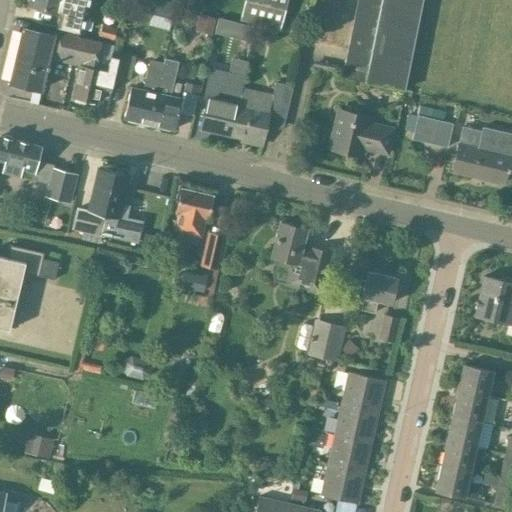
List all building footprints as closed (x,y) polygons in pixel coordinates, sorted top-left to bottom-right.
[(59,13),(56,27),(79,32),(82,32),(87,10),(94,11),(96,0),(26,0),(27,0),(30,1),(28,6),(59,13)] [(286,0),(244,0),(240,20),(280,29),(286,0)] [(420,0),(357,0),(342,78),(404,90),(420,0)] [(150,22),(169,27),(175,9),(155,3),(150,22)] [(199,14),(196,25),(213,30),(216,19),(199,14)] [(214,32),(248,41),(252,26),(218,18),(214,32)] [(101,24),(98,37),(113,40),(116,28),(101,24)] [(10,82),(41,89),(49,57),(80,65),(94,68),(100,42),(78,36),(79,32),(56,27),(54,36),(23,29),(10,82)] [(100,42),(94,68),(80,65),(72,96),(98,102),(106,70),(107,67),(115,69),(119,54),(111,52),(112,46),(102,43),(102,42),(100,42)] [(115,69),(114,74),(130,78),(135,57),(119,54),(115,69)] [(162,65),(149,123),(175,129),(182,98),(170,96),(177,67),(178,61),(164,58),(162,65)] [(123,118),(149,123),(162,65),(148,62),(142,89),(130,87),(123,118)] [(201,128),(231,135),(239,100),(242,90),(242,87),(245,75),(209,67),(202,98),(207,99),(201,128)] [(239,100),(231,135),(242,137),(241,140),(262,145),(267,126),(270,113),(286,116),(292,86),(276,82),(273,94),(270,107),(239,100)] [(186,83),(184,91),(196,94),(198,86),(186,83)] [(404,96),(402,104),(412,106),(413,99),(404,96)] [(370,117),(338,109),(332,134),(340,136),(337,149),(361,155),(363,147),(387,153),(393,128),(369,123),(370,117)] [(417,115),(411,139),(447,147),(453,123),(417,115)] [(511,156),(511,133),(482,127),(477,146),(458,142),(451,173),(501,184),(504,170),(509,171),(511,156)] [(36,165),(41,147),(12,140),(11,138),(5,137),(3,137),(0,136),(0,161),(5,163),(3,173),(19,177),(21,170),(32,174),(31,180),(48,185),(45,196),(68,203),(76,175),(36,165)] [(77,209),(72,229),(100,235),(137,244),(141,224),(118,219),(128,175),(99,169),(89,212),(77,209)] [(213,196),(180,188),(174,213),(179,214),(175,230),(200,235),(204,220),(207,221),(213,196)] [(306,229),(281,222),(272,256),(297,262),(291,284),(316,291),(322,269),(323,270),(328,252),(302,246),(306,229)] [(143,231),(139,247),(156,251),(160,235),(143,231)] [(225,235),(207,231),(199,265),(217,269),(225,235)] [(0,256),(0,285),(18,290),(23,272),(54,280),(58,262),(42,259),(44,253),(11,245),(8,258),(0,256)] [(207,277),(183,270),(179,286),(203,292),(207,277)] [(396,278),(366,271),(360,296),(362,297),(359,310),(373,313),(376,300),(390,303),(396,278)] [(511,283),(483,276),(474,315),(511,323),(511,283)] [(18,290),(0,285),(0,328),(9,330),(18,290)] [(212,316),(208,331),(219,334),(223,319),(222,316),(220,314),(217,313),(214,314),(212,316)] [(399,318),(383,314),(377,339),(394,342),(399,318)] [(306,355),(337,361),(345,325),(314,319),(312,325),(304,323),(300,325),(296,344),(298,348),(307,350),(306,355)] [(348,339),(340,348),(351,358),(359,349),(348,339)] [(123,362),(122,370),(126,377),(134,379),(135,379),(142,380),(150,376),(151,367),(146,360),(139,359),(138,358),(130,357),(123,362)] [(463,364),(457,390),(486,396),(492,370),(463,364)] [(0,368),(0,377),(11,380),(13,370),(0,367),(0,368)] [(497,380),(510,382),(511,374),(511,371),(499,368),(497,380)] [(341,402),(376,410),(383,379),(349,371),(341,402)] [(480,421),(486,396),(457,390),(451,414),(480,421)] [(271,396),(257,401),(262,413),(275,408),(271,396)] [(328,400),(318,397),(316,408),(326,410),(328,400)] [(376,410),(341,402),(334,433),(369,441),(376,410)] [(475,446),(480,421),(451,414),(446,439),(475,446)] [(326,435),(312,431),(309,444),(322,448),(326,435)] [(327,463),(361,472),(369,441),(334,433),(327,463)] [(40,436),(35,456),(46,458),(51,439),(40,436)] [(446,439),(440,464),(469,471),(472,458),(482,460),(485,448),(475,446),(446,439)] [(511,461),(511,454),(504,452),(499,477),(508,479),(511,461)] [(354,503),(361,472),(327,463),(320,495),(354,503)] [(469,471),(440,464),(435,490),(463,496),(469,471)] [(502,506),(508,479),(499,477),(493,503),(502,506)] [(291,500),(305,502),(307,492),(293,490),(291,500)] [(0,492),(0,511),(14,511),(16,504),(4,501),(5,493),(0,492)] [(319,511),(258,498),(254,511),(319,511)]
